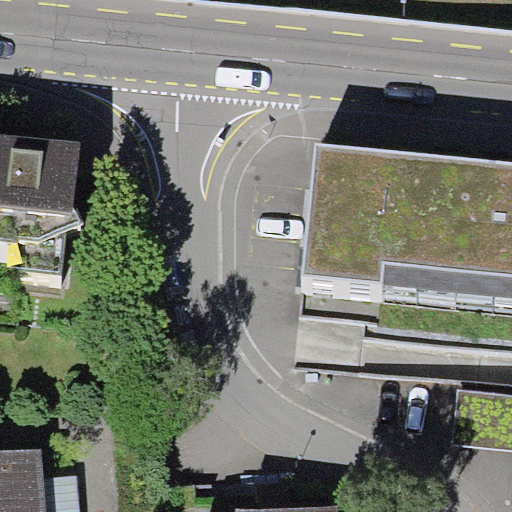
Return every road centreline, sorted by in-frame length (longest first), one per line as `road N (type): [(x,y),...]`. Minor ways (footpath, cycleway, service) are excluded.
road 1 (residential): [(180,49),(178,180),(195,302),(217,364),(275,424),(436,511)]
road 2 (primary): [(180,49),(511,83)]
road 3 (primary): [(0,32),(180,49)]
